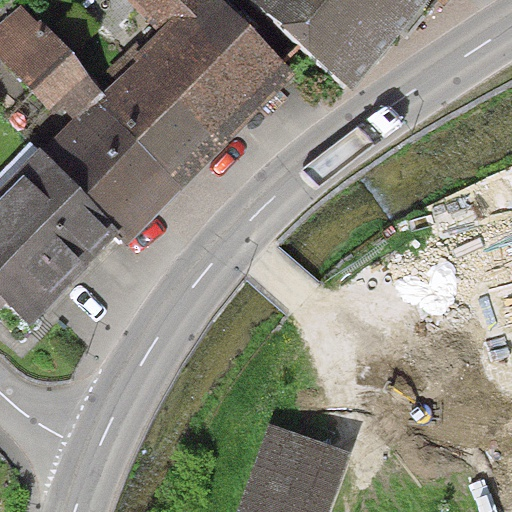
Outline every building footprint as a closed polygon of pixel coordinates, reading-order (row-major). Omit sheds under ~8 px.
[(295,73),(223,0),(129,0),(158,30),(104,89),(96,97),(183,187),(295,73)] [(247,0),(352,88),(427,0),(247,0)] [(435,0),(446,8),(452,0),(435,0)] [(21,3),(0,22),(0,57),(53,115),(63,106),(73,117),(96,97),(104,89),(41,19),(38,21),(21,3)] [(127,243),(183,187),(96,97),(73,117),(42,148),(127,230),(120,237),(127,243)] [(0,185),(36,148),(30,142),(0,172),(0,185)] [(0,299),(30,329),(120,237),(127,230),(42,148),(39,145),(36,148),(0,185),(0,299)] [(511,175),(421,214),(452,307),(488,297),(511,417),(511,175)] [(330,511),(353,452),(269,422),(236,511),(330,511)]
